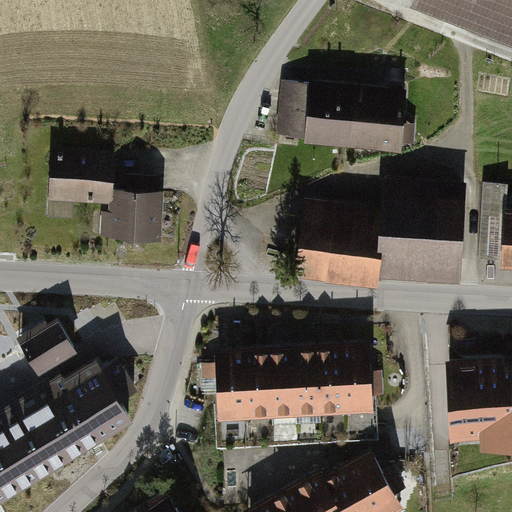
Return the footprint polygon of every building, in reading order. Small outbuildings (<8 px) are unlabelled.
[(511,0),(416,0),(415,2),(511,41),(511,0)] [(411,92),(283,80),(278,138),(353,146),(406,151),(406,142),(416,143),(418,122),(408,121),(411,92)] [(119,150),(53,145),(48,215),(76,217),(77,201),(113,203),(112,213),(105,212),(103,236),(163,240),(167,192),(163,191),(164,178),(131,176),(130,189),(116,188),(119,150)] [(300,273),(457,282),(463,184),(382,179),(381,205),(304,200),(300,273)] [(511,207),(506,207),(508,183),(483,182),(478,263),(511,264),(511,207)] [(40,367),(75,346),(58,318),(48,324),(46,319),(20,335),(40,367)] [(375,341),(220,347),(223,418),(378,411),(375,341)] [(511,352),(445,356),(449,439),(511,435),(511,352)] [(0,492),(129,414),(119,397),(135,387),(116,357),(100,367),(95,358),(65,377),(62,371),(0,408),(0,492)] [(404,511),(411,508),(376,447),(329,473),(326,467),(245,511),(404,511)] [(180,511),(165,491),(135,511),(180,511)]
